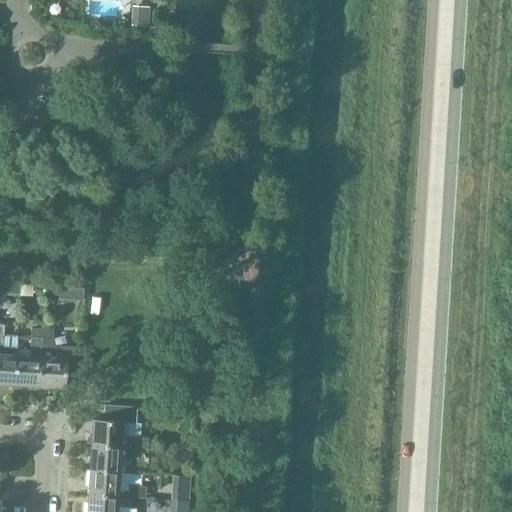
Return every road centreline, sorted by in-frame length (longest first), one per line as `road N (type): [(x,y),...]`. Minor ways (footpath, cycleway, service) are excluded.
road 1 (secondary): [(431,511),(463,0)]
road 2 (secondary): [(432,0),(400,511)]
road 3 (residential): [(43,511),(49,428),(0,425)]
